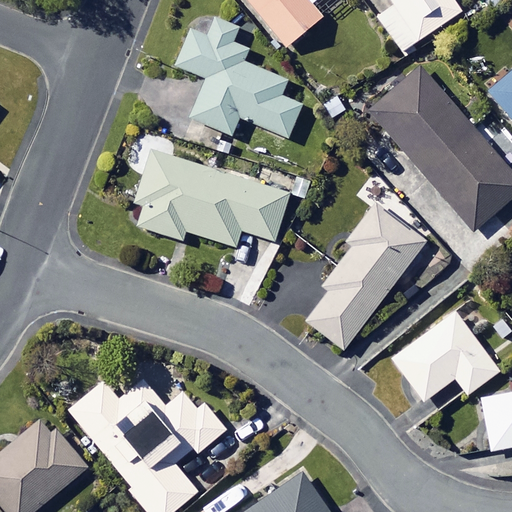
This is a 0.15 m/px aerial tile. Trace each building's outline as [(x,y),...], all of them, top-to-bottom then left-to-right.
[(320,15),(311,4),(315,0),(248,0),(284,44),(320,15)] [(461,7),(455,0),(390,0),(393,3),(377,16),(403,50),(461,7)] [(236,26),(213,17),(206,36),(188,30),(175,66),(206,78),(191,118),(233,134),(240,115),(290,134),(302,101),(281,93),(287,77),(241,60),(248,41),(232,36),(236,26)] [(367,108),(471,233),(511,199),(511,177),(417,66),(367,108)] [(511,68),(489,87),(511,116),(511,68)] [(289,188),(151,146),(133,201),(140,203),(134,223),(183,239),(186,232),(235,248),(241,229),(272,239),(289,188)] [(412,224),(416,219),(382,193),(345,240),(351,245),(321,284),(328,289),(305,319),(342,347),(428,236),(412,224)] [(497,371),(457,310),(391,354),(420,398),(454,376),(465,393),(497,371)] [(197,406),(181,387),(160,404),(140,378),(117,396),(103,378),(68,407),(151,511),(168,511),(195,491),(173,463),(193,446),(197,450),(226,427),(204,400),(197,406)] [(511,389),(478,397),(490,450),(511,445),(511,389)] [(52,429),(43,417),(0,451),(0,502),(8,511),(29,511),(90,463),(58,423),(52,429)] [(328,511),(296,469),(238,511),(328,511)] [(105,485),(92,470),(71,487),(84,503),(105,485)]
